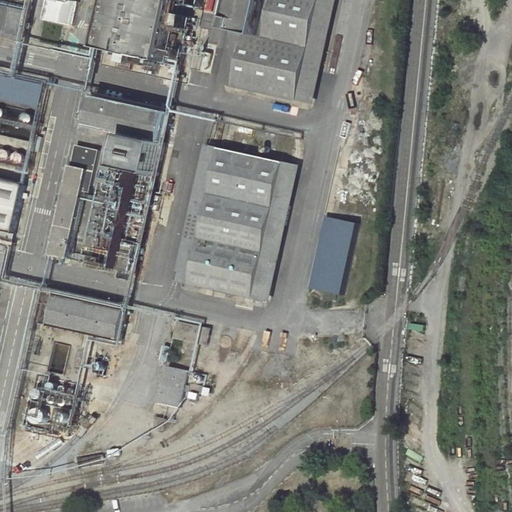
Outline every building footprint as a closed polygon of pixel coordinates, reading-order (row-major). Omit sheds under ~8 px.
[(60,0),(55,24),(75,29),(80,30),(86,0),(60,0)] [(116,0),(106,45),(143,52),(141,61),(151,62),(153,54),(190,62),(204,5),(211,6),(212,0),(116,0)] [(266,0),(262,19),(250,16),(244,46),(246,47),(256,48),(249,81),(249,83),(312,95),(331,0),(266,0)] [(253,0),(250,16),(262,19),(266,0),(253,0)] [(331,0),(312,95),(322,97),(342,0),(331,0)] [(480,29),(482,0),(461,0),(459,27),(480,29)] [(0,19),(0,29),(39,37),(43,14),(3,6),(0,19)] [(249,81),(256,48),(246,47),(239,79),(249,81)] [(36,84),(33,99),(20,96),(23,81),(12,78),(6,102),(51,111),(57,88),(36,84)] [(20,96),(33,99),(36,84),(23,81),(20,96)] [(377,95),(353,203),(374,208),(398,100),(377,95)] [(140,133),(111,262),(147,271),(182,105),(171,103),(169,110),(156,107),(110,98),(105,124),(140,133)] [(156,107),(169,110),(171,103),(158,100),(156,107)] [(204,283),(234,144),(225,142),(195,281),(204,283)] [(91,144),(67,253),(85,257),(100,190),(106,192),(115,149),(91,144)] [(234,144),(204,283),(278,299),(282,281),(272,279),(274,270),(284,272),(291,240),(280,237),(296,157),(234,144)] [(291,240),(308,160),(296,157),(280,237),(291,240)] [(0,238),(21,243),(34,185),(0,178),(0,238)] [(352,215),(336,288),(360,293),(375,221),(352,215)] [(284,272),(274,270),(272,279),(282,281),(284,272)] [(0,322),(10,280),(0,277),(0,322)] [(10,280),(0,322),(0,368),(19,283),(10,280)] [(54,321),(134,336),(140,308),(60,291),(54,321)] [(185,341),(216,347),(220,329),(188,323),(185,341)] [(78,339),(63,337),(57,368),(72,370),(78,339)] [(179,367),(173,399),(193,404),(201,371),(179,367)] [(216,394),(218,386),(205,383),(204,391),(216,394)] [(167,414),(165,425),(173,426),(175,415),(167,414)] [(78,468),(101,464),(100,455),(77,460),(78,468)]
